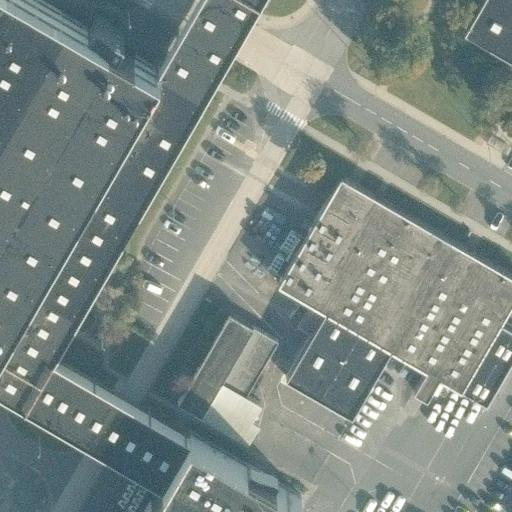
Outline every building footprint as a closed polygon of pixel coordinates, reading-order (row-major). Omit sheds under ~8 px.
[(166,64),(54,0),(0,0),(0,374),(108,438),(180,477),(209,429),(136,389),(64,349),(219,74),(242,36),(196,9),(166,64)] [(201,0),(196,9),(242,36),(253,18),(262,0),(201,0)] [(511,0),(475,0),(461,23),(511,52),(511,0)] [(511,270),(342,169),(279,280),(428,366),(415,386),(429,394),(442,371),(460,383),(511,295),(511,270)] [(280,336),(235,308),(182,398),(208,411),(226,380),(247,392),(280,336)] [(313,511),(323,497),(209,429),(180,477),(159,511),(313,511)]
